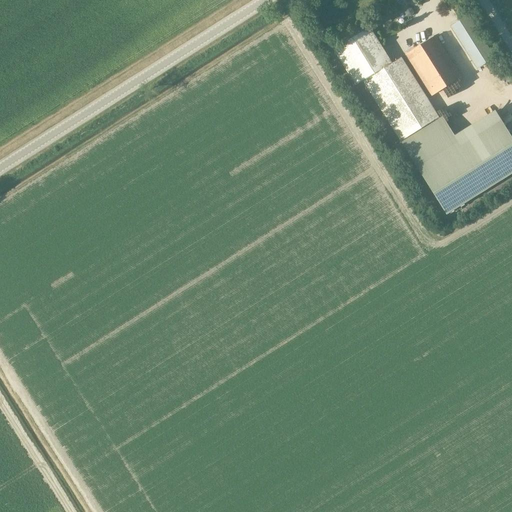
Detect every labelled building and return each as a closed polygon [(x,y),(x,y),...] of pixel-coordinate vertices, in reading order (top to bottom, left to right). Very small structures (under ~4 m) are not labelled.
[(476,69),(492,59),(466,17),(449,27),(476,69)] [(370,27),(332,51),(333,51),(334,50),(357,85),(355,86),(355,87),(363,82),(401,142),(439,118),(401,58),(392,63),(370,27)] [(431,96),(461,77),(435,36),(406,55),(431,96)] [(448,102),(454,95),(450,92),(444,99),(448,102)] [(447,214),(511,173),(511,137),(495,110),(455,135),(443,116),(401,142),(447,214)]
